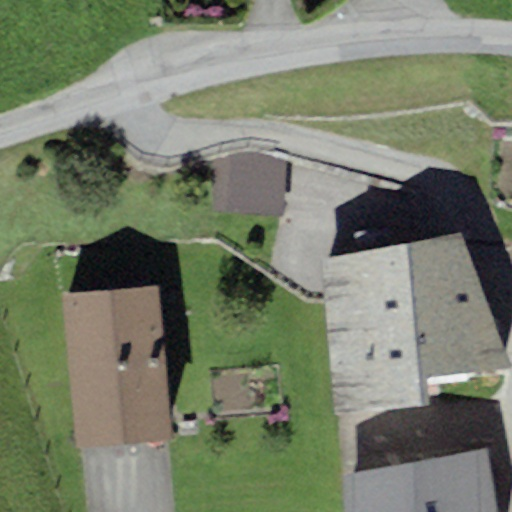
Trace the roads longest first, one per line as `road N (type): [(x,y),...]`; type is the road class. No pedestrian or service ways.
road 1 (unclassified): [(511,292),(487,228),(444,179),(300,130),(149,135),(120,93)]
road 2 (unclassified): [(120,93),(337,42),(511,42)]
road 3 (unclassified): [(120,93),(0,130)]
